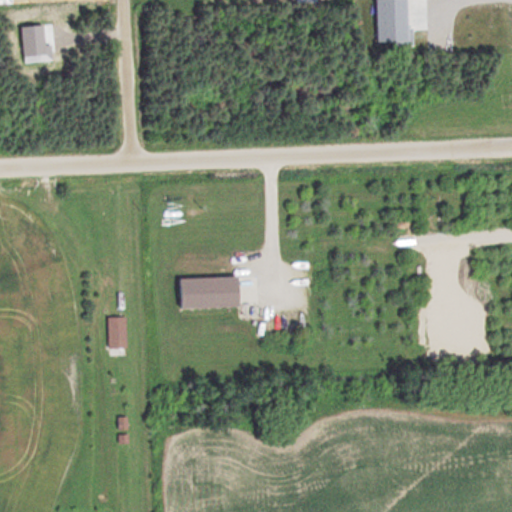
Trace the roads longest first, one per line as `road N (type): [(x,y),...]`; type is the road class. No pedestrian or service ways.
road 1 (residential): [(0,166),(511,144)]
road 2 (residential): [(125,162),(116,0)]
